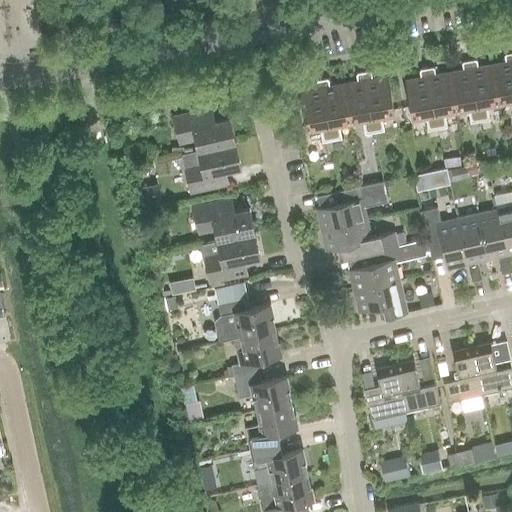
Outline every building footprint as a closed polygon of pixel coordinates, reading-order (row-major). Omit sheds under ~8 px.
[(510,100),(511,109),(511,55),(511,54),(504,55),(506,62),(492,65),(499,102),(510,100)] [(477,60),(469,62),(480,121),(490,119),(487,104),(499,102),(492,65),(478,67),(477,60)] [(463,70),(449,73),(456,110),(468,108),(470,123),(480,121),(469,62),(462,63),(463,70)] [(434,68),(427,69),(437,129),(447,127),(444,112),(456,110),(449,73),(435,75),(434,68)] [(428,130),(437,129),(427,69),(419,71),(421,78),(406,80),(413,118),(425,116),(428,130)] [(371,72),(364,73),(374,132),(384,131),(381,116),(394,113),(387,76),(372,79),(371,72)] [(374,132),(364,73),(356,74),(358,82),(344,84),(350,121),(362,119),(365,134),(374,132)] [(328,80),(321,81),(332,140),(341,139),(339,124),(350,121),(344,84),(330,87),(328,80)] [(322,142),(332,140),(321,81),(314,82),(315,89),(300,92),(307,130),(320,127),(322,142)] [(195,140),(198,150),(198,151),(235,143),(230,118),(205,124),(202,110),(173,117),(179,143),(195,140)] [(181,154),(184,166),(190,193),(219,187),(216,173),(241,167),(235,143),(198,151),(198,150),(181,154)] [(508,162),(502,163),(504,173),(510,171),(508,162)] [(449,169),(452,180),(469,176),(466,165),(449,169)] [(476,167),(468,168),(470,178),(479,176),(476,167)] [(367,219),(364,206),(387,200),(382,180),(317,195),(320,207),(316,208),(321,229),(367,219)] [(151,186),(141,188),(145,209),(156,207),(151,186)] [(215,230),(217,241),(255,233),(250,209),(225,214),(222,200),(193,206),(199,233),(215,230)] [(477,213),(488,259),(498,257),(502,273),(511,271),(496,201),(493,202),(495,209),(477,213)] [(511,205),(501,208),(500,201),(496,201),(511,271),(511,270),(511,205)] [(457,218),(440,222),(437,207),(420,211),(430,251),(442,248),(447,268),(468,264),(457,218)] [(468,264),(472,280),(481,278),(478,261),(488,259),(477,213),(457,218),(468,264)] [(326,250),(344,246),(346,258),(406,244),(403,232),(389,235),(372,239),(367,219),(321,229),(326,250)] [(201,244),(203,256),(209,282),(238,276),(235,263),(260,257),(255,233),(217,241),(201,244)] [(421,240),(406,244),(346,258),(349,269),(349,270),(354,290),(399,280),(395,259),(424,252),(421,240)] [(180,280),(168,283),(170,294),(182,292),(180,280)] [(358,311),(378,307),(380,317),(407,311),(399,280),(354,290),(358,311)] [(430,292),(418,295),(421,308),(433,305),(430,292)] [(174,296),(164,298),(167,309),(176,307),(174,296)] [(233,339),(275,329),(269,304),(245,310),(242,299),(218,304),(220,315),(215,321),(219,338),(222,340),(233,338),(233,339)] [(232,366),(234,377),(259,371),(256,360),(281,355),(275,329),(233,339),(239,364),(232,366)] [(490,343),(471,347),(482,395),(511,387),(511,367),(497,371),(490,343)] [(443,383),(448,402),(461,399),(464,411),(483,407),(480,395),(482,395),(471,347),(452,351),(459,380),(443,383)] [(183,350),(178,351),(179,359),(186,358),(184,350),(183,350)] [(414,360),(395,365),(406,412),(440,404),(436,385),(420,389),(414,360)] [(376,369),(380,386),(364,389),(371,420),(406,412),(395,365),(376,369)] [(253,395),(256,410),(291,402),(286,376),(261,382),(259,371),(234,377),(239,398),(253,395)] [(184,402),(195,399),(192,384),(180,387),(184,402)] [(204,420),(199,401),(185,404),(190,424),(204,420)] [(245,428),(250,449),(275,444),(272,433),(297,427),(291,402),(256,410),(260,425),(245,428)] [(511,438),(494,443),(497,454),(511,450),(511,438)] [(455,452),(458,463),(495,454),(491,441),(472,445),(473,448),(455,452)] [(269,467),(272,482),(307,474),(302,449),(277,454),(275,444),(250,449),(255,470),(269,467)] [(447,454),(450,465),(458,463),(455,452),(447,454)] [(409,476),(404,456),(381,461),(385,481),(409,476)] [(428,456),(420,457),(423,473),(431,471),(428,456)] [(211,464),(200,467),(202,476),(213,474),(211,464)] [(313,500),(307,474),(272,482),(258,485),(259,487),(257,490),(259,498),(262,499),(264,511),(289,511),(288,505),(313,500)] [(484,508),(499,505),(497,492),(482,495),(484,508)] [(389,511),(421,511),(420,502),(388,509),(389,511)]
